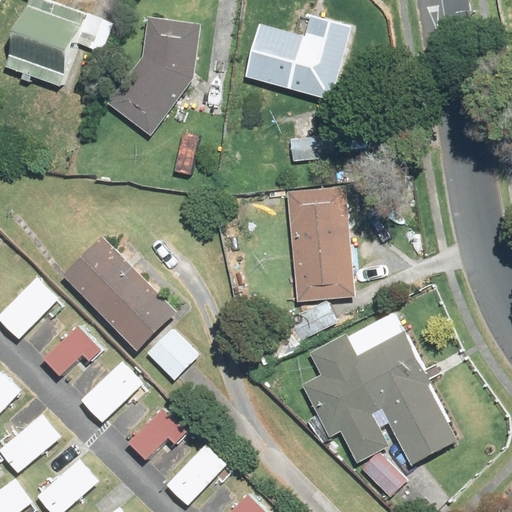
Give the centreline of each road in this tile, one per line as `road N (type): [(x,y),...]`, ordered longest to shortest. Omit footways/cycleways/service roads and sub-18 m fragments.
road 1 (residential): [(440,0),(463,183),(511,307)]
road 2 (residential): [(0,338),(179,511)]
